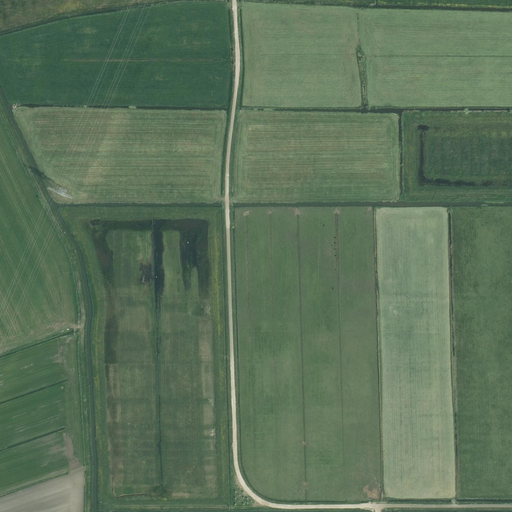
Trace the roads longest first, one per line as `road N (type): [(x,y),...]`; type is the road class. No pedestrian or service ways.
road 1 (track): [(376,511),(268,505),(241,483),(235,464),(226,197),(237,57),(233,0)]
road 2 (unclassified): [(511,506),(376,507)]
